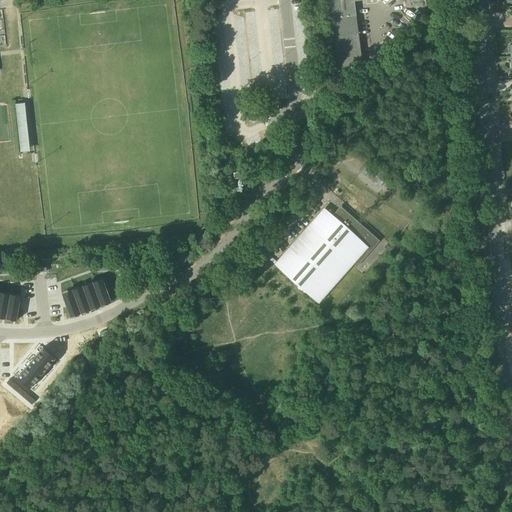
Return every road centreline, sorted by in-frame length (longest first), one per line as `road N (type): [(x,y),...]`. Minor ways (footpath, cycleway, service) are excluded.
road 1 (residential): [(292,161),(191,276),(59,332),(0,332)]
road 2 (unclassified): [(270,123),(253,132),(239,122),(227,19),(238,5),(277,0)]
road 3 (residential): [(499,290),(486,132)]
road 4 (unclassified): [(270,123),(295,106),(284,0)]
